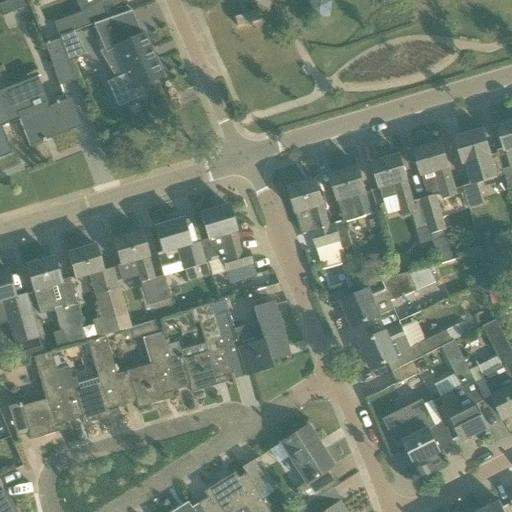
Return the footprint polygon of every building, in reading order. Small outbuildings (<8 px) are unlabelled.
[(22,0),(11,0),(10,1),(14,11),(25,7),(22,0)] [(237,27),(260,20),(257,11),(234,18),(237,27)] [(94,27),(104,51),(105,53),(114,49),(125,74),(116,78),(106,82),(118,108),(145,96),(141,87),(163,77),(144,33),(140,35),(130,12),(115,18),(109,20),(94,27)] [(54,24),(59,36),(78,30),(73,17),(54,24)] [(60,40),(48,44),(45,45),(60,85),(75,80),(60,40)] [(5,90),(0,91),(0,99),(10,124),(19,121),(29,147),(42,142),(43,143),(45,142),(44,137),(51,135),(53,138),(81,126),(71,99),(46,109),(43,102),(16,113),(9,97),(8,98),(5,90)] [(0,99),(0,158),(11,154),(1,128),(10,124),(0,99)] [(511,121),(498,126),(511,168),(511,167),(511,121)] [(486,205),(479,183),(505,175),(499,153),(491,155),(484,130),(456,138),(464,164),(467,164),(473,184),(463,187),(470,210),(486,205)] [(422,199),(430,228),(432,235),(447,230),(437,197),(442,196),(443,200),(457,196),(449,169),(442,142),(415,150),(422,177),(424,176),(430,197),(422,199)] [(430,228),(422,199),(413,202),(407,182),(408,182),(400,155),(373,163),(384,200),(398,195),(404,216),(415,213),(424,243),(434,240),(432,235),(430,228)] [(345,222),(336,225),(343,249),(353,246),(346,223),(372,215),(365,194),(366,193),(358,167),(331,175),(339,202),(345,222)] [(343,249),(336,225),(330,226),(324,206),(325,205),(316,179),(289,188),(297,214),(303,235),(312,232),(323,268),(346,261),(343,249)] [(226,272),(252,264),(249,251),(241,253),(235,232),(227,206),(200,214),(208,240),(201,242),(208,263),(222,259),(226,272)] [(155,227),(162,253),(157,254),(163,276),(208,263),(201,242),(189,245),(182,219),(155,227)] [(148,306),(170,300),(163,276),(153,279),(140,232),(113,240),(120,265),(117,266),(121,280),(138,275),(148,306)] [(96,339),(106,336),(131,329),(113,268),(102,272),(94,245),(67,253),(75,279),(89,275),(95,296),(95,297),(101,318),(91,321),(96,339)] [(60,333),(80,327),(82,326),(78,310),(73,295),(68,278),(59,281),(53,257),(25,266),(36,304),(50,299),(53,307),(56,306),(57,309),(53,310),(60,333)] [(380,316),(395,309),(391,301),(436,282),(430,267),(381,281),(383,285),(369,291),(368,291),(342,302),(354,328),(380,316)] [(0,314),(11,311),(20,344),(39,338),(27,294),(15,297),(7,271),(0,273),(0,314)] [(228,312),(215,316),(232,374),(243,370),(245,377),(272,369),(270,363),(289,357),(273,302),(253,308),(257,322),(233,330),(228,312)] [(177,342),(166,345),(170,359),(169,359),(178,389),(189,386),(191,393),(217,385),(215,379),(232,374),(215,316),(211,304),(190,311),(193,323),(198,322),(204,344),(208,357),(184,364),(177,342)] [(134,338),(161,332),(158,320),(132,326),(134,338)] [(485,400),(492,397),(504,421),(511,417),(511,373),(507,364),(511,362),(511,350),(496,320),(483,327),(498,357),(470,371),(485,400)] [(390,362),(394,372),(414,362),(441,348),(455,341),(469,334),(463,323),(426,341),(411,348),(402,327),(387,334),(387,333),(361,344),(372,370),(390,362)] [(170,359),(166,345),(163,336),(162,333),(145,338),(155,373),(131,380),(128,371),(117,375),(116,375),(126,405),(135,402),(137,409),(164,401),(162,394),(178,389),(169,359),(170,359)] [(106,336),(96,339),(87,342),(101,389),(77,396),(74,387),(63,390),(62,390),(71,421),(82,418),(84,425),(110,417),(108,410),(126,405),(116,375),(117,375),(106,336)] [(485,400),(470,371),(455,341),(441,348),(461,388),(440,398),(451,418),(450,418),(463,442),(488,429),(475,405),(485,400)] [(54,426),(71,421),(62,390),(63,390),(52,353),(33,358),(47,405),(23,412),(21,404),(8,408),(16,437),(28,434),(30,440),(56,433),(54,426)] [(399,384),(420,373),(414,362),(394,372),(393,373),(399,384)] [(435,426),(422,400),(383,420),(396,446),(404,442),(407,450),(415,465),(416,466),(428,460),(430,461),(439,457),(439,454),(441,453),(429,429),(435,426)] [(305,484),(330,469),(333,466),(323,451),(321,452),(306,429),(309,427),(308,426),(280,443),(305,484)] [(407,450),(392,458),(399,473),(415,465),(407,450)] [(245,474),(259,496),(271,489),(253,461),(241,468),(245,474)] [(201,511),(237,511),(245,507),(248,511),(269,511),(259,496),(245,474),(230,483),(227,478),(203,493),(207,498),(197,505),(201,511)] [(0,488),(0,511),(16,511),(2,490),(1,491),(0,488)] [(294,511),(343,511),(338,504),(325,511),(321,511),(314,500),(294,511)] [(504,511),(500,501),(478,511),(504,511)]
